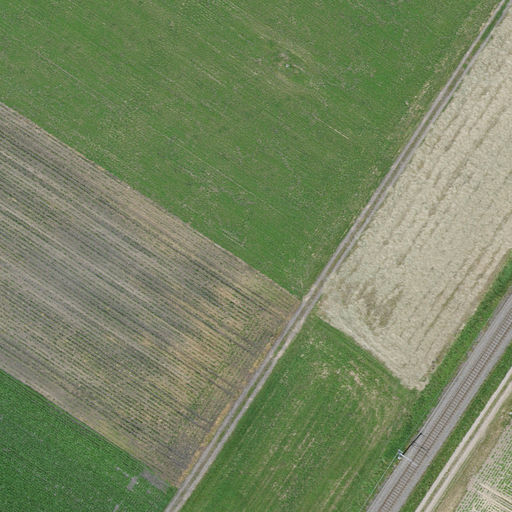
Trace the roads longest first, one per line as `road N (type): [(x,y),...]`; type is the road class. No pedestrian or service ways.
road 1 (track): [(173,511),(511,0)]
road 2 (track): [(511,380),(425,511)]
